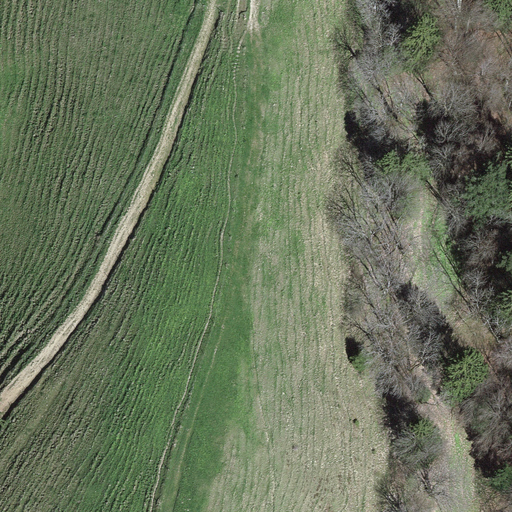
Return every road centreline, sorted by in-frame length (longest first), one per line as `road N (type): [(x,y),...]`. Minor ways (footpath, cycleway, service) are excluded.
road 1 (track): [(163,511),(228,310),(253,128),(252,0)]
road 2 (track): [(0,416),(115,249),(162,149),(212,0)]
